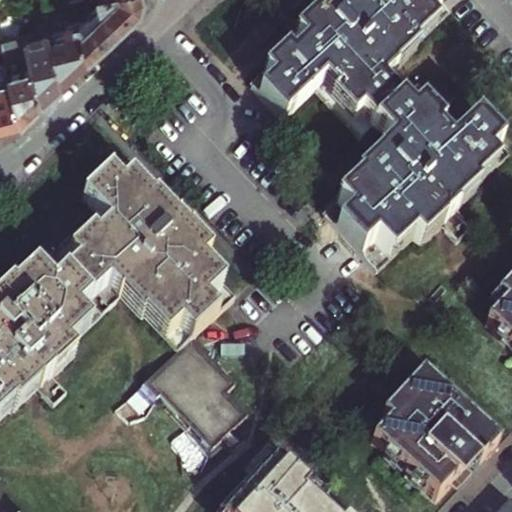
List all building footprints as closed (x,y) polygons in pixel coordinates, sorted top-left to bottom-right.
[(100,0),(101,3),(81,20),(89,58),(121,28),(142,8),(144,0),(100,0)] [(288,48),(253,80),(287,118),(318,89),(361,138),(375,126),(389,143),(378,155),(380,156),(374,161),(366,167),(356,177),(359,179),(322,212),(376,273),(385,265),(413,241),(420,249),(444,228),(458,240),(471,231),(456,214),(479,193),(476,190),(511,158),(511,155),(480,120),(464,134),(421,86),(417,89),(414,86),(400,70),(423,49),(420,46),(457,13),(445,0),(332,0),(298,31),(303,35),(295,42),(288,48)] [(37,35),(27,38),(42,102),(55,90),(64,82),(53,34),(47,8),(46,3),(38,6),(41,20),(34,22),(37,35)] [(76,26),(53,34),(64,82),(81,65),(89,58),(81,20),(80,17),(75,19),(76,26)] [(42,102),(27,38),(24,28),(18,29),(23,49),(5,54),(6,57),(23,121),(34,109),(42,102)] [(23,121),(6,57),(0,58),(0,66),(0,68),(0,126),(11,123),(23,121)] [(0,430),(26,406),(29,409),(51,388),(62,401),(77,387),(65,375),(83,358),(77,352),(134,299),(151,318),(154,315),(184,347),(156,373),(220,441),(255,408),(235,386),(244,377),(202,332),(244,292),(212,258),(220,251),(169,196),(167,194),(160,187),(156,191),(125,158),(85,196),(101,213),(23,286),(21,284),(0,303),(0,511),(8,511),(0,503),(0,430)] [(496,298),(478,317),(486,324),(467,344),(511,384),(511,276),(493,294),(496,298)] [(382,418),(388,424),(372,442),(436,502),(467,467),(474,473),(494,451),(499,446),(422,375),(382,418)] [(216,511),(338,511),(274,452),(254,473),(216,511)]
